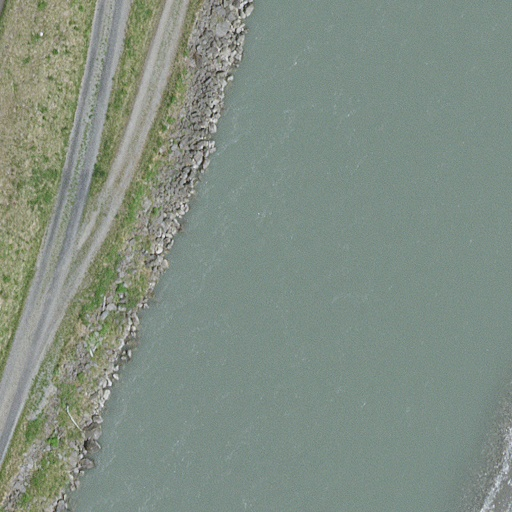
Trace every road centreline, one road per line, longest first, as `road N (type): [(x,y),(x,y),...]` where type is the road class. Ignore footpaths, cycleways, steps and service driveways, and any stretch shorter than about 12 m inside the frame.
road 1 (track): [(175,0),(112,207),(60,267),(0,435)]
road 2 (track): [(113,0),(60,267)]
